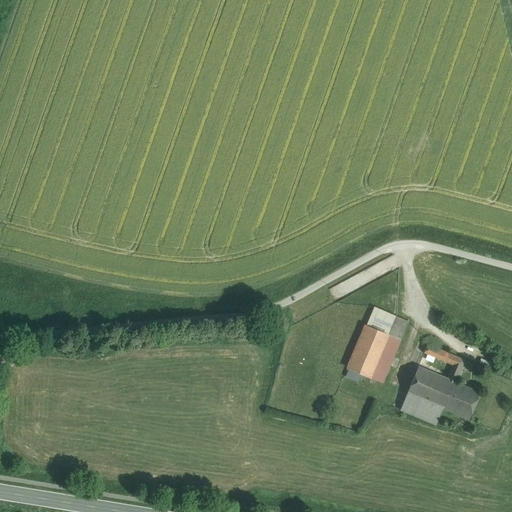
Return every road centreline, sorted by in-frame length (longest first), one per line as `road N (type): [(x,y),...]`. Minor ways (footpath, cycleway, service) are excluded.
road 1 (unclassified): [(511,267),(426,244),(391,246),(263,314),(0,339)]
road 2 (secondary): [(122,511),(0,492)]
